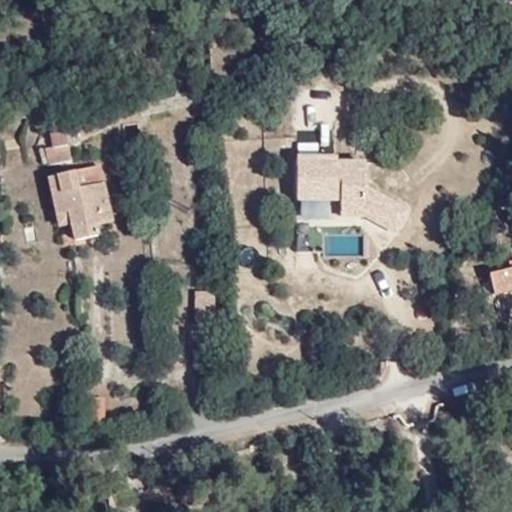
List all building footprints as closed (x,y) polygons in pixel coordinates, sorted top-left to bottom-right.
[(45,165),(70,159),(66,145),(42,150),(45,165)] [(54,181),(51,164),(23,168),(24,185),(54,181)] [(324,175),(287,174),(285,216),(327,218),(328,234),(350,235),(353,182),(325,180),(324,175)] [(52,234),(53,247),(55,261),(74,260),(72,246),(92,245),(88,207),(60,210),(57,194),(29,195),(36,234),(52,234)] [(37,248),(53,247),(52,234),(36,234),(37,248)] [(511,294),(508,274),(477,281),(481,302),(511,295),(511,294)] [(192,291),(192,313),(214,313),(213,291),(192,291)] [(173,338),(185,339),(183,310),(172,310),(173,338)]
